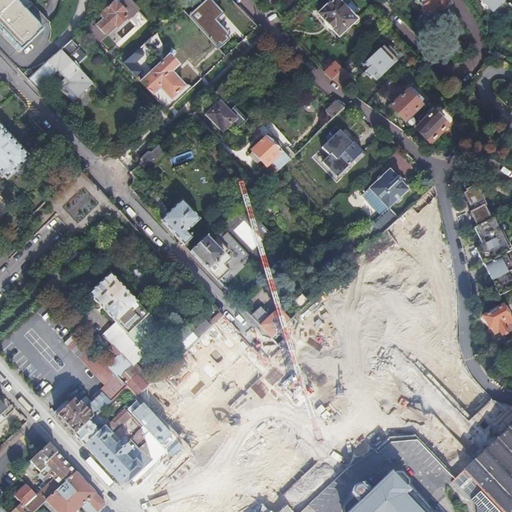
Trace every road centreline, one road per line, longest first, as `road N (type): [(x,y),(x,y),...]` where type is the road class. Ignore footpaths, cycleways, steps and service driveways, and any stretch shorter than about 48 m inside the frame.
road 1 (residential): [(439,170),(318,77),(241,0)]
road 2 (residential): [(511,401),(491,392),(467,358),(461,266),(439,170)]
road 3 (residential): [(268,353),(104,177)]
road 4 (residential): [(368,0),(452,72),(470,66),(475,49),(450,0)]
road 5 (secondary): [(0,374),(121,504)]
road 6 (residential): [(104,177),(0,66)]
road 7 (residential): [(104,177),(0,279)]
